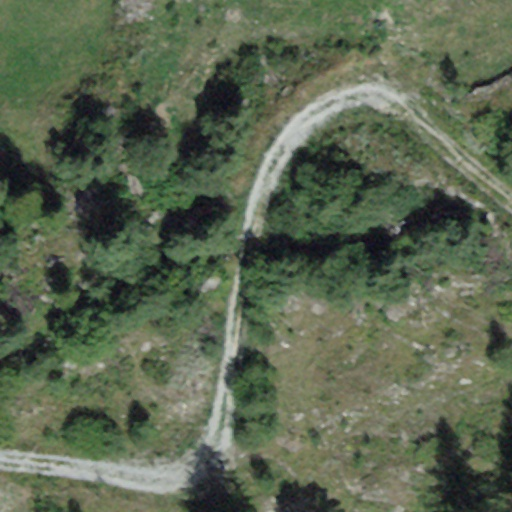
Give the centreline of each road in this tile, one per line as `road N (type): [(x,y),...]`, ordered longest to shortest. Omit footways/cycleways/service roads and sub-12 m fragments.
road 1 (track): [(216,437),(253,213),(279,152),(312,111),(345,97),(386,96),(511,201)]
road 2 (track): [(0,460),(154,478),(205,460),(216,437)]
